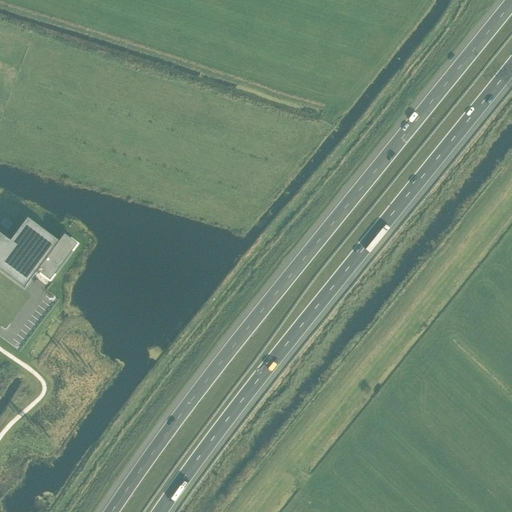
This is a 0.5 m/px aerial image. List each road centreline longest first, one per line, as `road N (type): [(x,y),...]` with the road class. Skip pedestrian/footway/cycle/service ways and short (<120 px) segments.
road 1 (motorway): [(505,0),(110,511)]
road 2 (motorway): [(159,511),(511,58)]
